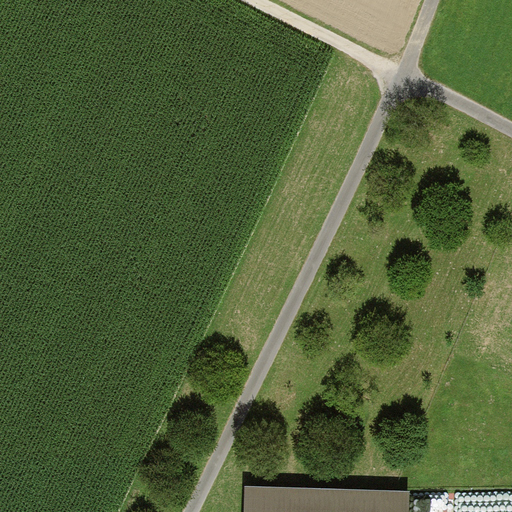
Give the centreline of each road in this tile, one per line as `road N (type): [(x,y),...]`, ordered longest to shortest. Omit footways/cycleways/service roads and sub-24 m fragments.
road 1 (unclassified): [(427,0),(188,511)]
road 2 (track): [(268,0),(401,68)]
road 3 (track): [(511,125),(401,68)]
